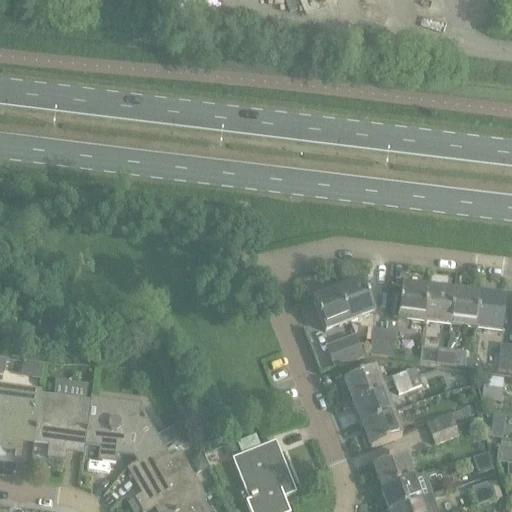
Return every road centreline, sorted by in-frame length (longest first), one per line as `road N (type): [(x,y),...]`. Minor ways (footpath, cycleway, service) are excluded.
road 1 (primary): [(0,149),(511,210)]
road 2 (primary): [(511,150),(0,91)]
road 3 (residential): [(347,511),(341,464),(278,322),(271,291),(284,262),(324,250),(511,269)]
